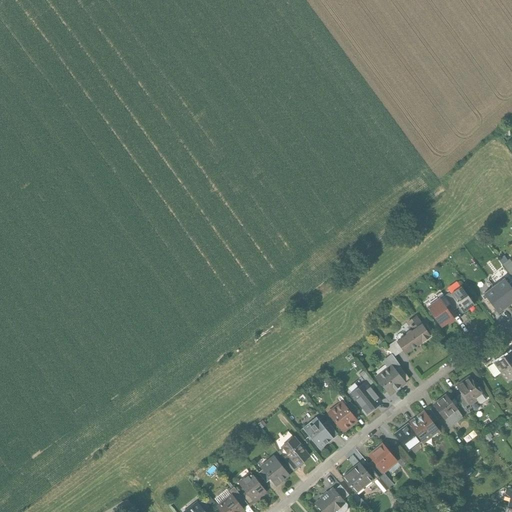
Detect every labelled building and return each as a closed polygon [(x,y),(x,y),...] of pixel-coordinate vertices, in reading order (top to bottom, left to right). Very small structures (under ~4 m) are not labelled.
[(511,262),(509,259),(502,264),(511,277),(511,263),(511,262)] [(511,288),(504,278),(494,286),(509,305),(511,302),(511,288)] [(494,286),(484,294),(498,313),(509,305),(494,286)] [(474,305),(461,287),(450,294),(459,307),(463,312),(474,305)] [(450,294),(449,293),(444,296),(454,310),(459,307),(450,294)] [(453,319),(439,300),(428,308),(441,325),(447,321),(448,323),(453,319)] [(430,336),(416,317),(408,322),(413,330),(411,331),(408,330),(407,332),(406,334),(406,335),(404,337),(402,334),(399,333),(395,336),(395,339),(396,340),(403,350),(405,353),(430,336)] [(403,350),(396,340),(387,347),(394,357),(403,350)] [(511,349),(502,357),(502,356),(500,357),(500,358),(493,363),(500,372),(511,363),(511,349)] [(493,363),(488,367),(494,377),(500,372),(493,363)] [(511,363),(500,372),(507,382),(511,377),(511,363)] [(409,379),(399,364),(393,369),(404,383),(409,379)] [(393,369),(390,366),(376,377),(390,394),(404,383),(393,369)] [(470,377),(456,387),(461,394),(469,405),(476,400),(474,398),(481,393),(477,387),(470,377)] [(365,383),(351,394),(367,414),(381,402),(365,383)] [(481,393),(474,398),(476,400),(479,404),(487,399),(479,387),(477,387),(481,393)] [(469,405),(461,394),(456,397),(462,406),(464,408),(469,405)] [(457,409),(446,395),(433,405),(444,420),(444,419),(457,409)] [(357,411),(349,401),(344,405),(352,415),(357,411)] [(344,405),(342,402),(328,413),(343,432),(355,422),(351,416),(352,415),(344,405)] [(469,405),(464,408),(467,413),(472,410),(469,405)] [(457,409),(444,419),(450,427),(467,414),(467,413),(464,408),(462,406),(457,409)] [(433,414),(430,410),(425,414),(432,423),(437,419),(433,414)] [(425,414),(410,426),(421,440),(423,443),(431,436),(433,438),(439,433),(432,423),(425,414)] [(322,425),(316,417),(302,428),(319,450),(329,442),(333,439),(322,425)] [(338,435),(327,421),(322,425),(333,439),(329,442),(330,442),(338,435)] [(410,426),(408,424),(395,434),(407,451),(421,440),(410,426)] [(309,456),(294,437),(283,446),(289,453),(287,454),(298,468),(301,465),(300,464),(309,456)] [(390,453),(383,445),(369,456),(373,461),(383,472),(396,461),(390,453)] [(412,461),(399,446),(395,449),(406,463),(408,465),(412,461)] [(406,463),(395,449),(390,453),(396,461),(401,467),(406,463)] [(298,468),(287,454),(282,458),(293,472),(298,468)] [(288,476),(274,457),(261,467),(263,469),(271,479),(276,485),(288,476)] [(383,472),(373,461),(368,464),(371,468),(379,477),(384,483),(389,479),(383,472)] [(360,464),(343,478),(350,487),(356,493),(372,479),(367,472),(360,464)] [(379,477),(371,468),(367,472),(372,479),(374,482),(379,477)] [(271,479),(263,469),(258,473),(266,483),(271,479)] [(265,492),(251,474),(239,483),(246,492),(253,501),(254,501),(265,492)] [(349,495),(340,485),(335,490),(343,500),(349,495)] [(241,496),(234,487),(228,492),(231,496),(232,495),(240,505),(245,501),(241,496)] [(333,488),(327,494),(326,493),(320,498),(321,499),(315,504),(321,511),(346,511),(347,511),(347,505),(343,500),(335,490),(333,488)] [(253,501),(246,492),(241,496),(245,501),(249,507),(255,502),(254,501),(253,501)] [(240,505),(232,495),(231,496),(220,505),(224,511),(242,511),(243,511),(243,510),(240,505)] [(213,511),(203,500),(198,504),(204,511),(213,511)] [(366,511),(370,509),(362,500),(357,505),(363,511),(366,511)] [(204,511),(198,504),(197,503),(196,503),(197,504),(196,504),(196,505),(191,509),(191,511),(204,511)]
